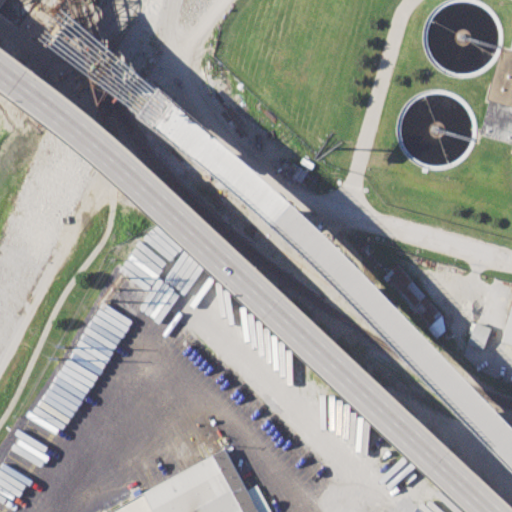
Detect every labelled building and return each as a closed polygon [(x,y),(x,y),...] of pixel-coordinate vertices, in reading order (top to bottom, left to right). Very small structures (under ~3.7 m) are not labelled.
[(501,47),(511,50),(511,107),(486,100),(501,47)] [(382,276),(399,260),(450,318),(443,324),(448,330),(437,339),(382,276)] [(511,303),(511,345),(501,342),(511,303)] [(475,323),(491,328),(485,348),(469,343),(475,323)] [(110,511),(227,449),(259,511),(110,511)] [(327,511),(358,495),(367,511),(365,511),(327,511)]
